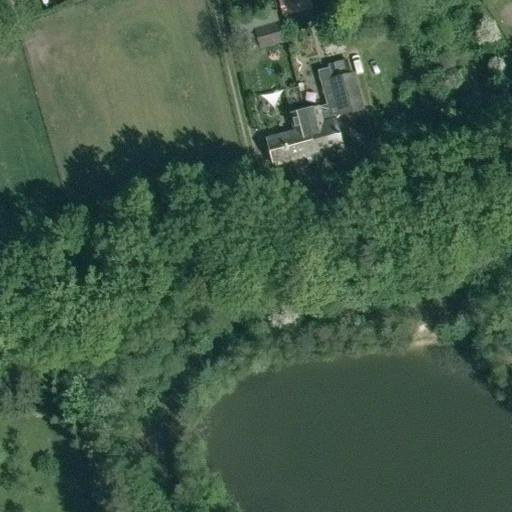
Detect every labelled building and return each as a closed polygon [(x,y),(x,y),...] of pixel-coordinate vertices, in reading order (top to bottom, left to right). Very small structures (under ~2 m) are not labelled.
[(278,0),(282,16),(312,9),(309,0),(278,0)] [(284,45),(278,24),(274,10),(228,22),(234,48),(247,44),(246,40),(256,37),(259,52),(284,45)] [(349,63),(329,69),(342,116),(362,110),(349,63)] [(322,125),(317,108),(304,112),(316,156),(339,150),(339,151),(341,150),(333,121),(331,122),(322,125)] [(289,116),(293,133),(284,135),(282,135),(290,164),(292,163),(292,162),(316,156),(304,112),(289,116)]
